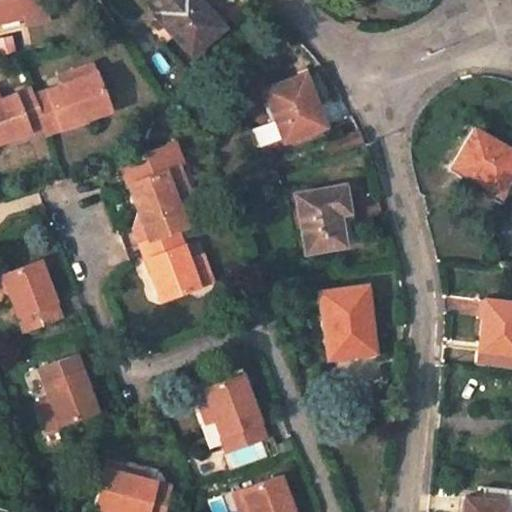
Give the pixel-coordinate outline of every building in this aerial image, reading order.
[(0,0),(0,22),(25,16),(27,24),(45,20),(40,0),(0,0)] [(142,0),(154,13),(163,4),(160,0),(142,0)] [(153,14),(191,56),(224,28),(199,0),(160,0),(163,4),(154,13),(153,14)] [(108,109),(91,65),(72,71),(75,79),(45,91),(60,128),(108,109)] [(304,74),(263,90),(282,142),(323,130),(315,110),(317,109),(304,74)] [(32,96),(29,89),(14,95),(27,130),(41,125),(32,96)] [(60,128),(45,91),(32,96),(41,125),(46,133),(60,128)] [(0,140),(27,130),(14,95),(0,100),(0,140)] [(511,171),(511,151),(472,129),(451,165),(466,174),(466,175),(499,195),(511,171)] [(184,184),(177,165),(127,184),(143,225),(178,211),(169,189),(184,184)] [(342,186),(295,195),(305,252),(352,243),(342,186)] [(183,226),(178,211),(143,225),(148,240),(175,230),(183,226)] [(181,245),(175,230),(148,240),(140,243),(146,258),(181,245)] [(189,268),(181,245),(146,258),(161,300),(210,281),(203,263),(189,268)] [(37,260),(0,274),(0,295),(9,293),(17,315),(53,302),(37,260)] [(364,285),(318,293),(328,359),(370,353),(365,310),(368,310),(364,285)] [(511,302),(486,300),(484,318),(481,317),(478,351),(511,354),(511,302)] [(58,317),(53,302),(17,315),(23,330),(58,317)] [(511,354),(478,351),(476,366),(511,368),(511,354)] [(79,371),(73,354),(37,369),(43,384),(79,371)] [(79,371),(43,384),(52,406),(38,411),(46,432),(96,412),(79,371)] [(239,374),(193,391),(201,410),(209,406),(221,437),(258,422),(239,374)] [(263,438),(258,422),(221,437),(226,451),(263,438)] [(94,508),(110,511),(162,511),(170,487),(123,474),(125,466),(106,461),(94,508)] [(291,511),(277,475),(232,493),(239,511),(248,508),(249,511),(291,511)] [(485,499),(466,498),(464,511),(502,511),(504,497),(485,495),(485,499)]
